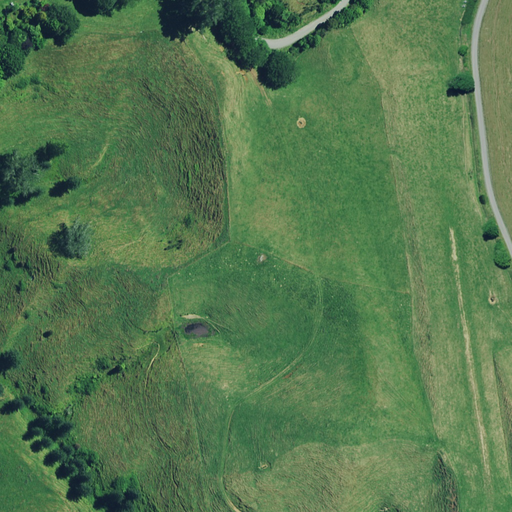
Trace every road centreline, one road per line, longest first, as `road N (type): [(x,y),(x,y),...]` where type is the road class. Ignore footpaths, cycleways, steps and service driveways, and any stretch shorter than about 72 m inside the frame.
road 1 (residential): [(511,260),(479,187),(466,73),(477,0)]
road 2 (residential): [(352,0),(305,35),(262,40),(230,0)]
